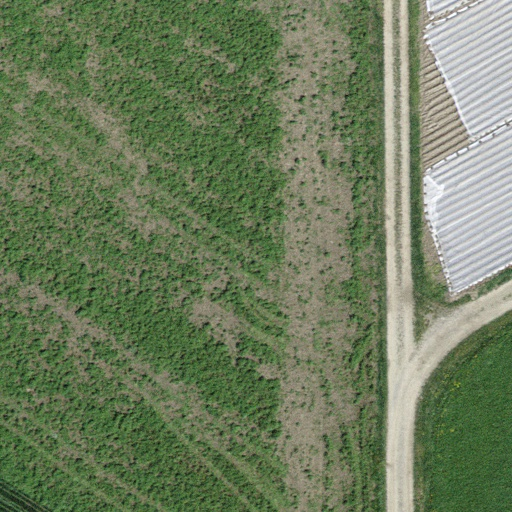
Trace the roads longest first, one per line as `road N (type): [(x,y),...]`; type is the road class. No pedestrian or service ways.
road 1 (track): [(398,0),(405,345),(395,511)]
road 2 (track): [(511,286),(405,345)]
